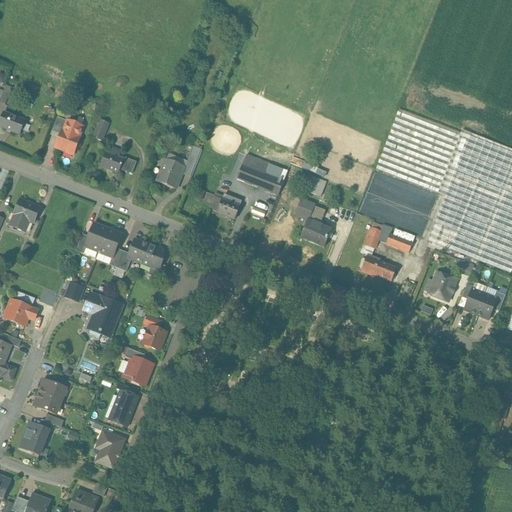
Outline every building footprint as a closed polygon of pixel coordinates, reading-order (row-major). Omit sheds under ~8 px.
[(9,94),(4,92),(0,101),(0,103),(5,105),(9,94)] [(511,270),(511,150),(462,131),(461,134),(399,110),(376,170),(445,197),(428,242),(510,274),(511,270)] [(25,122),(4,114),(0,124),(0,126),(20,134),(25,122)] [(66,121),(57,118),(52,132),(60,135),(62,130),(63,131),(66,121)] [(63,131),(62,130),(60,135),(55,149),(73,156),(85,126),(67,119),(66,121),(63,131)] [(108,124),(98,120),(91,137),(101,141),(108,124)] [(193,148),(191,155),(198,158),(201,150),(193,148)] [(120,153),(108,149),(101,167),(118,173),(119,170),(131,175),(136,163),(123,158),(122,161),(117,159),(120,153)] [(268,165),(247,156),(243,167),(264,176),(268,165)] [(185,169),(165,161),(156,182),(176,190),(185,169)] [(264,176),(243,167),(237,181),(259,189),(264,176)] [(326,186),(310,180),(306,192),(321,198),(326,186)] [(224,198),(218,196),(216,195),(215,198),(210,210),(218,213),(218,214),(235,220),(242,202),(225,196),(224,198)] [(30,204),(21,200),(15,215),(11,226),(23,231),(27,223),(29,224),(30,221),(32,222),(34,217),(36,218),(39,209),(29,205),(30,204)] [(314,206),(301,201),(298,208),(311,213),(314,206)] [(321,223),(327,211),(316,207),(311,219),(321,223)] [(311,213),(298,208),(295,217),(306,221),(307,221),(308,221),(311,213)] [(308,221),(307,221),(306,221),(300,240),(324,248),(331,230),(308,221)] [(382,227),(373,223),(371,228),(380,232),(382,227)] [(89,238),(85,248),(99,253),(108,230),(94,224),(89,238)] [(392,230),(382,226),(382,227),(380,232),(377,241),(387,245),(390,236),(392,230)] [(371,228),(369,228),(362,246),(373,250),(377,241),(380,232),(371,228)] [(416,238),(393,229),(392,230),(390,236),(413,245),(416,238)] [(122,235),(108,230),(99,253),(112,258),(113,259),(116,249),(122,235)] [(82,235),(76,252),(83,255),(85,248),(89,238),(82,235)] [(413,245),(390,236),(387,245),(410,254),(413,245)] [(136,241),(134,242),(129,255),(128,259),(131,261),(142,265),(149,246),(136,241)] [(155,249),(149,246),(142,265),(151,268),(156,271),(159,264),(163,254),(161,250),(157,248),(155,249)] [(116,249),(113,259),(112,258),(109,266),(116,269),(123,252),(116,249)] [(129,255),(123,252),(116,269),(126,273),(131,261),(128,259),(129,255)] [(380,263),(366,257),(360,272),(373,278),(374,276),(391,283),(396,271),(379,264),(380,263)] [(474,267),(463,262),(460,268),(458,273),(469,277),(474,267)] [(156,271),(151,268),(148,276),(159,280),(160,279),(162,278),(163,277),(166,267),(159,264),(156,271)] [(455,281),(438,274),(429,295),(447,302),(455,281)] [(468,282),(462,298),(468,301),(472,290),(473,291),(475,284),(468,282)] [(83,288),(71,284),(66,298),(78,302),(83,288)] [(468,301),(464,311),(476,316),(484,295),(473,291),(472,290),(468,301)] [(34,301),(15,293),(12,301),(31,309),(34,301)] [(505,296),(498,293),(496,300),(492,310),(499,313),(505,296)] [(484,295),(476,316),(488,320),(492,310),(496,300),(484,295)] [(121,307),(103,299),(102,300),(91,296),(87,306),(93,308),(91,312),(97,314),(91,329),(109,337),(121,307)] [(243,299),(235,304),(239,312),(244,314),(248,312),(248,306),(243,299)] [(12,301),(4,319),(24,327),(32,309),(31,309),(12,301)] [(161,323),(147,318),(144,325),(150,327),(159,331),(161,323)] [(159,331),(150,327),(143,345),(144,346),(145,348),(149,349),(151,348),(159,352),(166,334),(159,331)] [(21,342),(9,337),(6,343),(19,348),(21,342)] [(10,348),(0,343),(0,373),(3,375),(2,378),(11,382),(16,370),(7,366),(6,369),(2,367),(10,348)] [(145,356),(128,349),(125,358),(132,361),(133,358),(143,361),(145,356)] [(143,361),(133,358),(132,361),(130,367),(132,368),(129,374),(128,373),(125,380),(132,382),(132,383),(139,386),(139,385),(145,387),(154,366),(143,361)] [(90,383),(92,377),(81,374),(79,380),(90,383)] [(73,384),(58,378),(55,385),(66,390),(70,391),(73,384)] [(55,385),(44,381),(39,395),(61,404),(66,390),(55,385)] [(121,392),(109,421),(126,427),(137,398),(121,392)] [(61,404),(39,395),(34,407),(56,416),(61,404)] [(508,404),(494,400),(493,403),(494,403),(490,416),(491,417),(491,416),(502,420),(503,420),(508,404)] [(64,422),(47,415),(45,422),(54,426),(61,428),(64,422)] [(502,420),(491,416),(491,417),(485,434),(496,438),(502,420)] [(54,426),(45,422),(42,428),(49,431),(52,432),(54,426)] [(42,428),(30,424),(20,449),(39,456),(49,431),(42,428)] [(69,431),(66,437),(77,441),(80,435),(69,431)] [(124,441),(103,433),(99,445),(103,447),(97,463),(110,468),(114,466),(124,441)] [(2,479),(0,478),(0,498),(3,500),(11,482),(2,478),(2,479)] [(107,488),(96,484),(92,495),(103,499),(107,488)] [(93,511),(98,502),(75,492),(69,508),(77,511),(93,511)] [(46,511),(50,503),(32,496),(25,511),(46,511)] [(21,511),(25,504),(16,500),(11,511),(13,511),(21,511)]
